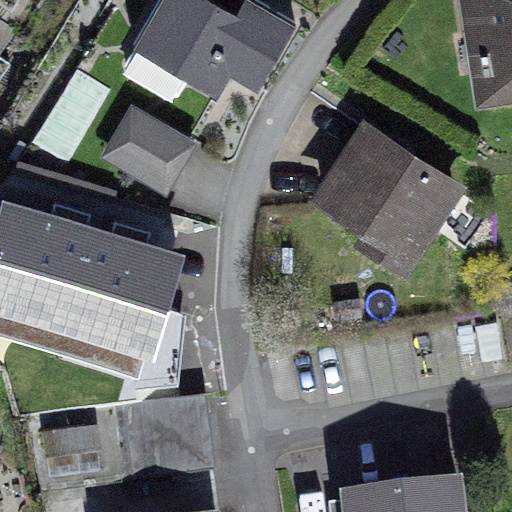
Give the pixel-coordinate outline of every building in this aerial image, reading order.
[(159,0),(124,63),(128,76),(164,96),(176,95),(187,76),(217,94),(230,68),(261,87),(296,24),(254,0),(159,0)] [(511,0),(464,0),(468,27),(485,24),(496,100),(511,97),(511,0)] [(109,153),(163,187),(189,145),(135,111),(109,153)] [(452,186),(368,130),(324,195),(375,229),(368,240),(401,262),(452,186)] [(181,250),(93,242),(82,368),(170,376),(181,250)] [(213,463),(202,398),(128,407),(137,475),(213,463)] [(35,478),(131,464),(122,404),(27,418),(35,478)] [(461,511),(459,491),(330,506),(330,511),(461,511)]
